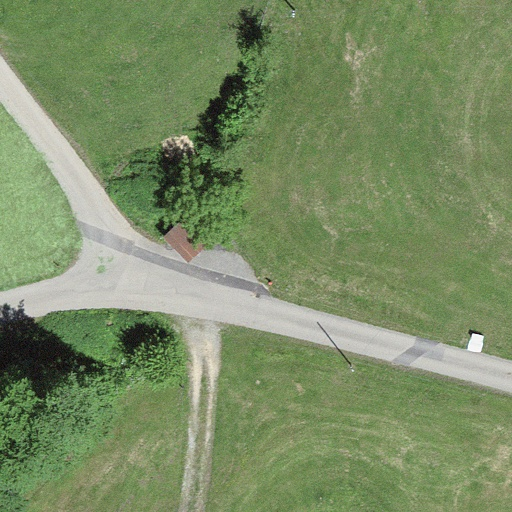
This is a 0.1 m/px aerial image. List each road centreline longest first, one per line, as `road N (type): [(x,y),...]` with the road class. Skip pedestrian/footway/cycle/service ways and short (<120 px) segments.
road 1 (unclassified): [(0,305),(166,288),(511,381)]
road 2 (track): [(192,511),(207,375),(201,333),(166,288)]
